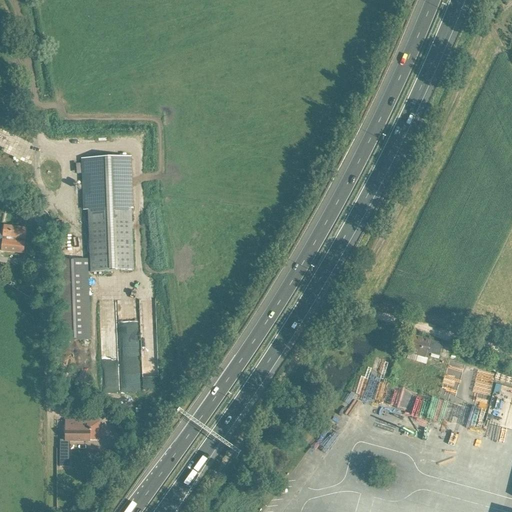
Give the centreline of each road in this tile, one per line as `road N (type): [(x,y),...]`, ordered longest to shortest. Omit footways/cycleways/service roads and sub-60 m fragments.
road 1 (motorway): [(432,0),(301,265),(133,511)]
road 2 (motorway): [(162,511),(321,276),(398,134),(457,0)]
road 3 (track): [(343,304),(412,204),(504,0)]
road 4 (unclassified): [(189,511),(313,330),(343,304)]
road 5 (unknown): [(314,478),(365,411),(405,414),(498,442)]
road 6 (track): [(343,304),(511,346)]
road 7 (unknown): [(478,511),(314,478)]
